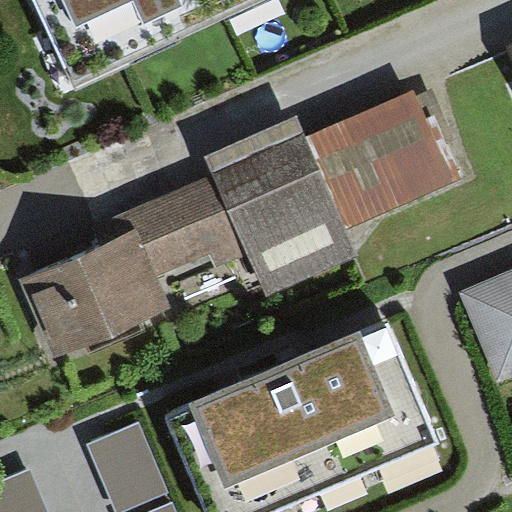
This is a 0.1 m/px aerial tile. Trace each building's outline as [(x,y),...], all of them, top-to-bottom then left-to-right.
[(43,0),(77,71),(227,0),(43,0)] [(135,214),(13,268),(52,355),(177,300),(163,269),(210,248),(215,260),(251,244),(268,283),(358,244),(348,222),(457,174),(415,79),(308,126),(305,119),(214,159),(216,165),(130,203),(135,214)] [(205,143),(214,159),(305,119),(297,102),(205,143)] [(511,269),(460,293),(498,382),(511,376),(511,269)] [(193,391),(166,403),(213,511),(238,511),(442,426),(391,308),(366,318),(361,307),(189,381),(193,391)] [(139,416),(87,439),(117,508),(169,485),(139,416)] [(52,511),(30,462),(0,475),(0,511),(52,511)] [(179,511),(173,496),(137,511),(179,511)]
